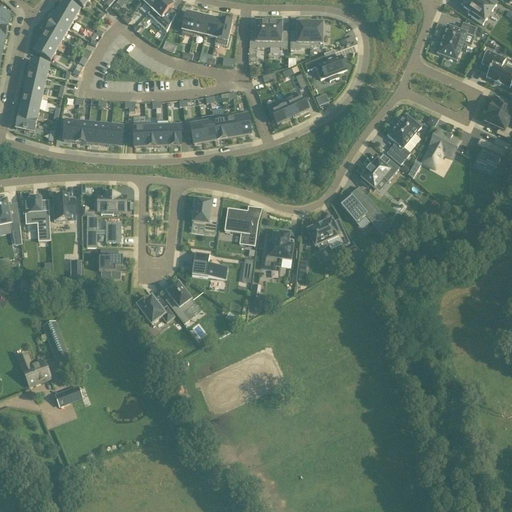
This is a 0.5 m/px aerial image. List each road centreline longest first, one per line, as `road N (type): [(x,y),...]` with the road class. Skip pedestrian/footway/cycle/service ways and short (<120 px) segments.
road 1 (residential): [(244,78),(160,57),(119,29),(95,55),(85,94),(194,96),(226,88)]
road 2 (residential): [(244,10),(336,12),(364,38),(351,98),(265,148)]
road 3 (residential): [(180,182),(240,192),(282,211),(313,208),(329,197),(400,93)]
road 4 (residential): [(265,148),(127,161),(52,153),(0,137)]
road 5 (residential): [(142,178),(143,262),(168,264),(180,182)]
road 6 (residential): [(400,93),(464,121),(476,94),(411,64)]
road 7 (residential): [(0,185),(142,178)]
